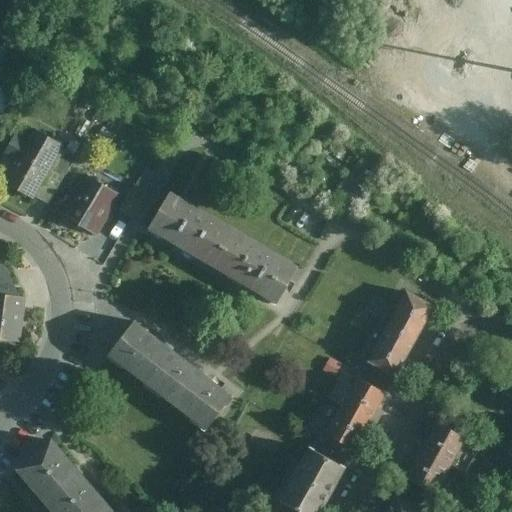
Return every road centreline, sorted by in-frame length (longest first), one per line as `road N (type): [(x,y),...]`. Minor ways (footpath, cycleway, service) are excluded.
road 1 (residential): [(354,511),(459,335),(482,325),(511,331)]
road 2 (residential): [(0,220),(41,251),(63,305),(48,361),(0,430)]
